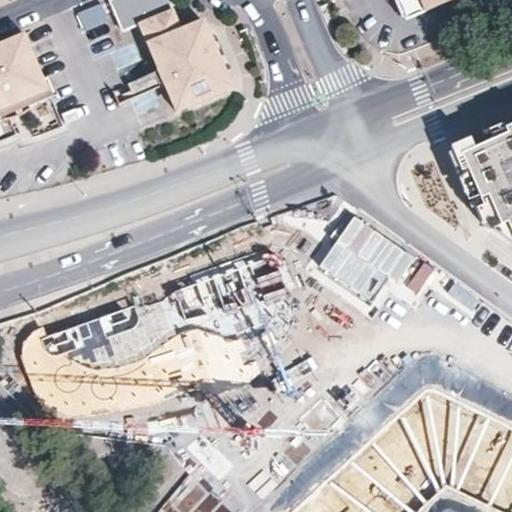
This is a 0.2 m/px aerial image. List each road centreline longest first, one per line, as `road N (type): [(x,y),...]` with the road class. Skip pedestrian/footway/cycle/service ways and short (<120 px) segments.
road 1 (primary): [(0,295),(355,164)]
road 2 (primary): [(334,125),(196,179),(0,240)]
road 3 (residential): [(355,164),(384,200),(511,297)]
road 4 (primary): [(511,56),(334,125)]
road 5 (primary): [(355,164),(511,94)]
road 6 (residential): [(258,0),(300,105),(334,125)]
road 7 (residential): [(334,125),(340,89),(302,0)]
